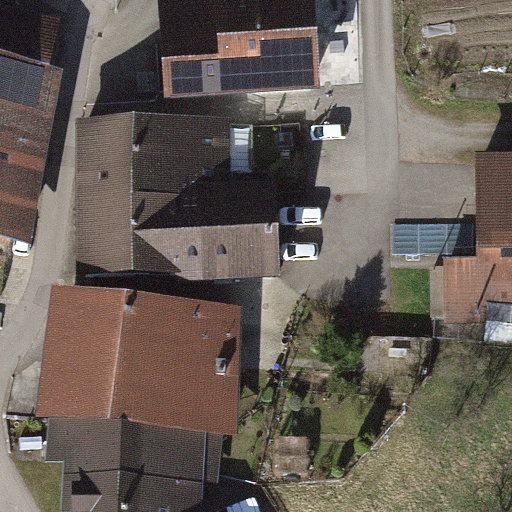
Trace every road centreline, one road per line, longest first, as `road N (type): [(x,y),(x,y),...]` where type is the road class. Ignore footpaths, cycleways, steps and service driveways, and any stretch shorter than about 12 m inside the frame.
road 1 (track): [(0,374),(35,300),(102,0)]
road 2 (track): [(376,0),(389,147),(381,220),(321,286)]
road 3 (track): [(389,147),(511,143)]
